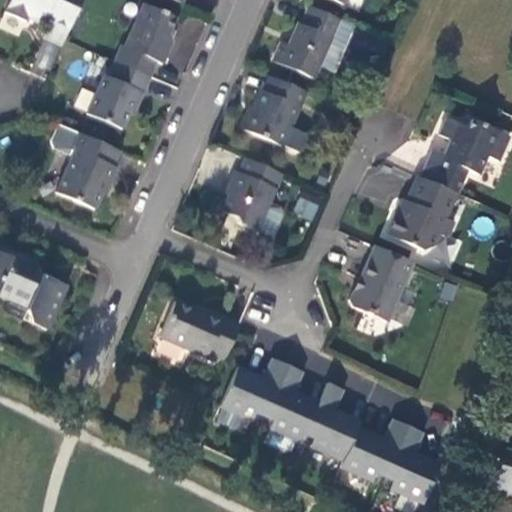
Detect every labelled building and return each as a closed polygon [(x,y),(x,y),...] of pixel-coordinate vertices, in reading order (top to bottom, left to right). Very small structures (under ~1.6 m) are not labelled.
[(28,42),(48,51),(51,44),(68,0),(0,0),(0,1),(0,19),(10,24),(11,21),(33,30),(28,42)] [(105,43),(97,63),(100,64),(134,78),(142,59),(150,62),(160,40),(155,29),(160,17),(130,4),(112,46),(105,43)] [(343,25),(327,19),(297,6),(280,47),(271,44),(263,64),(302,80),(308,66),(323,72),(343,25)] [(188,72),(203,22),(181,15),(166,65),(188,72)] [(130,96),(138,79),(134,78),(100,64),(94,79),(91,77),(74,116),(111,132),(125,98),(130,96)] [(270,146),(294,91),(258,76),(252,89),(246,90),(230,129),(270,146)] [(419,150),(409,174),(447,191),(457,168),(470,173),(477,154),(489,159),(500,133),(459,117),(456,124),(436,115),(429,135),(439,139),(432,156),(419,150)] [(102,171),(110,156),(66,137),(46,128),(40,144),(43,152),(60,160),(44,196),(83,213),(94,188),(98,190),(106,173),(102,171)] [(270,175),(233,160),(227,174),(223,173),(216,190),(219,192),(211,213),(225,219),(228,225),(246,233),(246,232),(258,203),(270,175)] [(438,214),(447,191),(409,174),(406,173),(391,210),(383,215),(375,235),(410,249),(423,242),(428,232),(438,237),(446,217),(438,214)] [(314,220),(318,201),(297,198),(294,216),(314,220)] [(258,203),(246,232),(258,237),(264,234),(273,214),(270,209),(258,203)] [(376,319),(403,262),(364,245),(350,274),(352,274),(348,284),(344,288),(338,301),(339,307),(376,319)] [(27,269),(0,256),(0,300),(15,307),(21,327),(33,332),(53,288),(33,279),(27,269)] [(198,353),(216,361),(230,327),(196,312),(194,317),(165,304),(148,341),(178,354),(179,351),(196,359),(198,353)] [(258,382),(232,372),(217,412),(219,413),(213,427),(234,435),(239,421),(248,424),(251,416),(270,423),(267,431),(297,443),(300,436),(312,440),(309,449),(340,461),(338,466),(372,479),(375,473),(394,480),(391,486),(423,499),(438,461),(411,451),(420,429),(387,417),(379,438),(354,429),(354,420),(329,411),(338,388),(321,382),(312,404),(287,395),(296,372),(266,360),(258,382)] [(511,451),(498,447),(487,482),(511,490),(511,451)]
